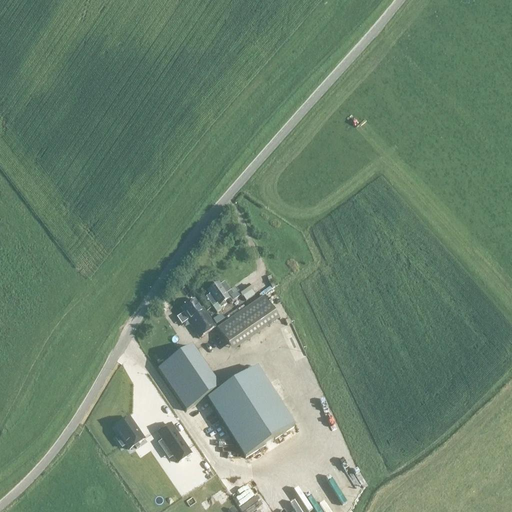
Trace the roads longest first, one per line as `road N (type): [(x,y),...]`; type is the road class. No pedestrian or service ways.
road 1 (unclassified): [(0,507),(69,433),(183,252),(399,0)]
road 2 (track): [(0,431),(41,350),(330,0)]
road 3 (unknown): [(129,333),(209,450),(251,474),(297,462),(312,445),(303,406),(261,344)]
